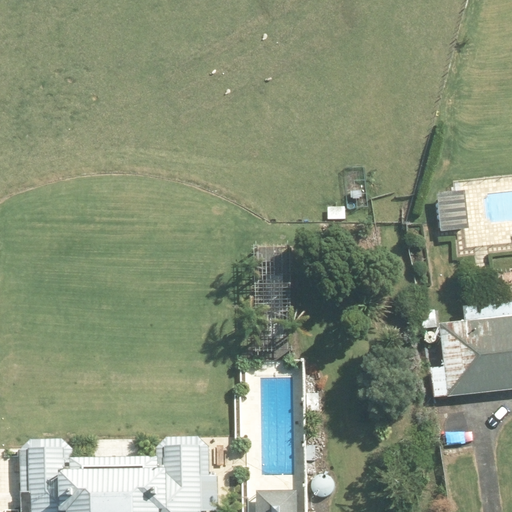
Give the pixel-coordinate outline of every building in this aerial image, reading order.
[(467,196),(438,196),(438,239),(467,239),(467,196)] [(292,361),(295,244),(251,243),(248,360),(292,361)] [(511,317),(426,324),(432,404),(511,397),(511,317)] [(211,511),(212,439),(157,439),(157,462),(70,462),(70,439),(23,438),(22,499),(29,499),(29,511),(211,511)] [(249,494),(248,511),(298,511),(299,494),(249,494)]
